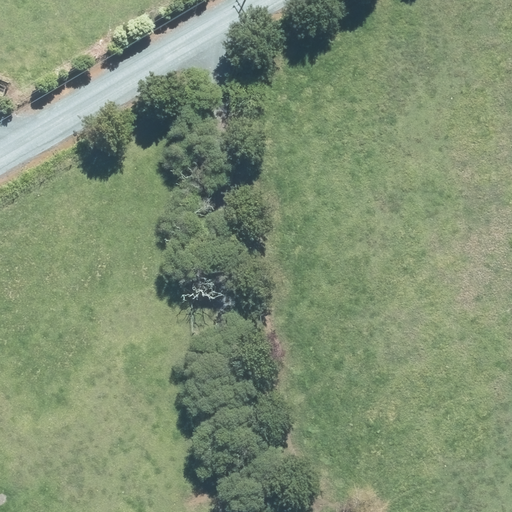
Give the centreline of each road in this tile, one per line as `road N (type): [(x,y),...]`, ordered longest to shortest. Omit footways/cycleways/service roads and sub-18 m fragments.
road 1 (unknown): [(220,18),(245,331),(265,445),(295,511)]
road 2 (unclassified): [(0,148),(252,0)]
